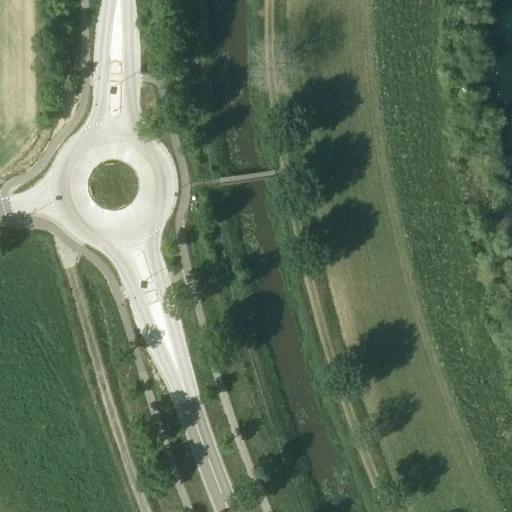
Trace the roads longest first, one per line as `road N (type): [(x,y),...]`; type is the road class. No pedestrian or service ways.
road 1 (secondary): [(106,235),(183,385)]
road 2 (secondary): [(183,385),(145,224)]
road 3 (secondary): [(118,0),(97,136)]
road 4 (secondary): [(130,137),(120,0)]
road 5 (secondary): [(229,511),(183,385)]
